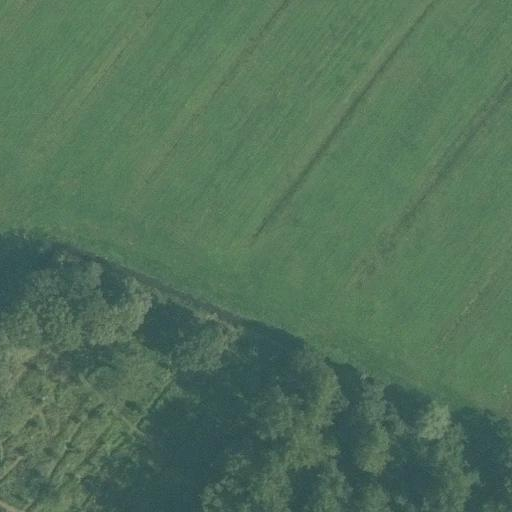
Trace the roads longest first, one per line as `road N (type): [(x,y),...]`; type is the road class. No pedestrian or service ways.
road 1 (track): [(264,359),(221,365),(111,290),(69,289),(41,301),(26,324),(25,353),(0,382)]
road 2 (track): [(25,353),(75,372),(172,470),(182,468),(218,419),(216,361)]
